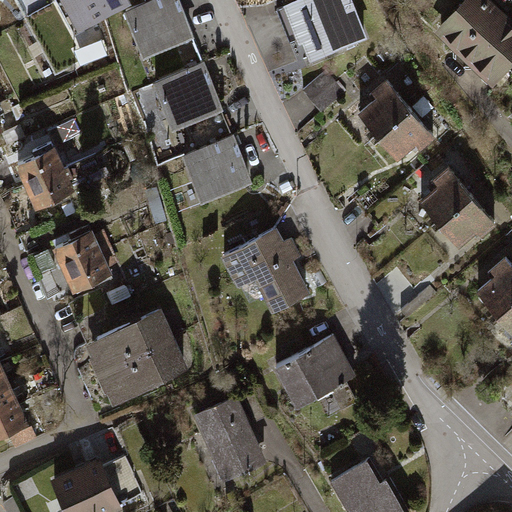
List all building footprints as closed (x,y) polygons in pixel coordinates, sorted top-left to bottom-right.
[(132,1),(131,0),(63,0),(79,29),(132,1)] [(153,0),(148,2),(125,11),(142,57),(193,38),(178,0),(153,0)] [(354,0),(293,0),(284,4),(306,62),(369,37),(354,0)] [(511,64),(511,14),(496,0),(465,0),(438,30),(495,83),(511,64)] [(84,62),(111,55),(108,40),(80,48),(84,62)] [(206,62),(153,82),(171,130),(224,109),(206,62)] [(331,70),(308,89),(325,111),(348,92),(331,70)] [(437,136),(388,78),(370,93),(376,99),(360,112),(397,156),(413,143),(419,151),(437,136)] [(236,134),(184,154),(202,201),(254,181),(236,134)] [(57,146),(17,162),(38,213),(78,196),(57,146)] [(498,223),(449,165),(433,178),(439,186),(423,199),(461,245),(477,232),(481,237),(498,223)] [(281,225),(223,253),(239,287),(257,278),(275,314),(315,294),(281,225)] [(96,228),(54,246),(74,291),(115,273),(96,228)] [(497,276),(481,288),(511,329),(511,258),(509,254),(491,268),(497,276)] [(164,305),(85,341),(113,401),(191,366),(164,305)] [(337,335),(275,366),(295,404),(331,386),(344,411),(369,398),(337,335)] [(0,353),(0,432),(29,421),(0,353)] [(240,395),(193,415),(221,480),(268,460),(240,395)] [(103,456),(53,478),(67,511),(114,511),(125,507),(103,456)] [(371,461),(334,481),(351,511),(407,511),(388,477),(382,481),(371,461)]
